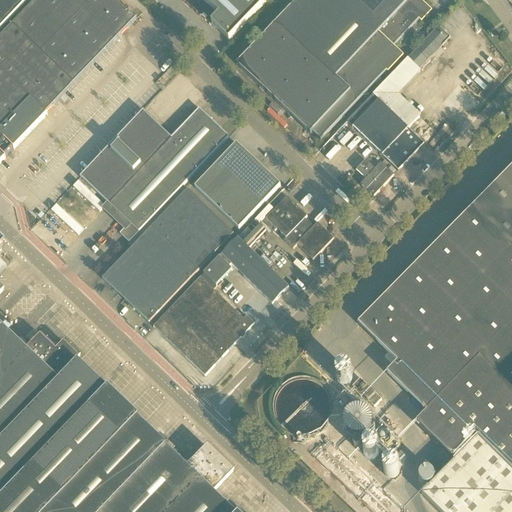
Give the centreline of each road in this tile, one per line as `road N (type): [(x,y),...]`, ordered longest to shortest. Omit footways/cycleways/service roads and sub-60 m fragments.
road 1 (residential): [(204,420),(0,224)]
road 2 (residential): [(374,241),(187,54)]
road 3 (residential): [(204,420),(374,241)]
road 4 (residential): [(374,241),(511,94)]
road 5 (unclassified): [(204,420),(298,511)]
